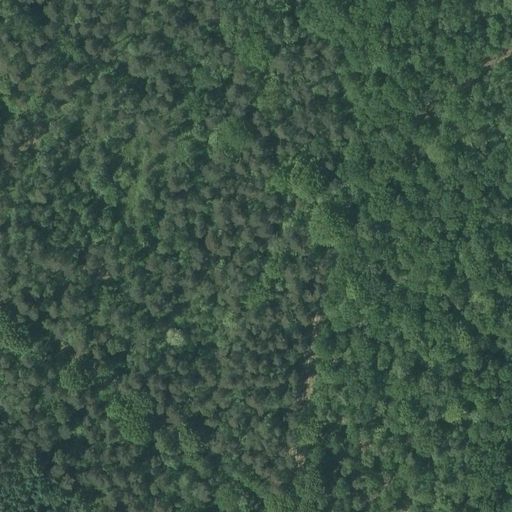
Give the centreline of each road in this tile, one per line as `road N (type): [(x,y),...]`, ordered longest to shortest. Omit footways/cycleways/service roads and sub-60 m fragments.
road 1 (track): [(291,511),(324,285),(349,214),(438,90),(511,42)]
road 2 (track): [(291,509),(0,296)]
